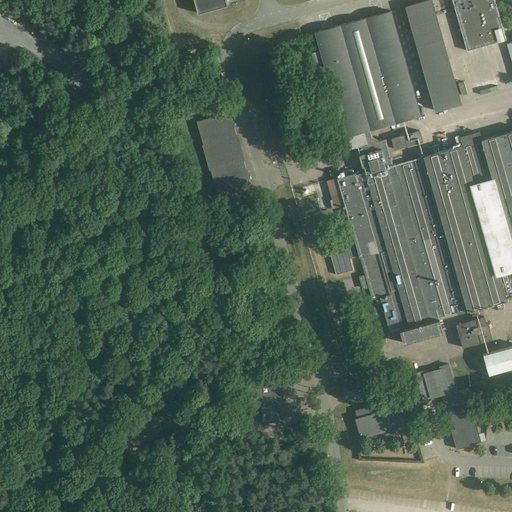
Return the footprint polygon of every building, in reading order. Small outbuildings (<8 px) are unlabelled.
[(195,0),(199,13),(228,5),(227,0),(195,0)] [(461,103),(456,84),(431,0),(427,0),(406,6),(406,7),(414,35),(419,34),(440,109),(435,110),(436,111),(461,103)] [(452,0),(467,51),(506,39),(494,0),(452,0)] [(370,129),(420,115),(391,10),(316,31),(344,136),(353,134),(370,129)] [(464,81),(458,83),(462,95),(468,94),(464,81)] [(250,183),(243,159),(230,111),(197,121),(217,192),(250,183)] [(440,151),(430,154),(414,158),(414,160),(396,166),(396,164),(392,165),(385,139),(379,140),(372,136),(370,129),(353,134),(362,166),(364,166),(365,172),(356,174),(355,172),(353,173),(352,169),(344,171),(345,175),(327,180),(334,207),(345,204),(345,207),(340,208),(341,212),(347,210),(359,253),(358,253),(359,256),(359,257),(361,257),(365,274),(359,276),(362,289),(369,287),(372,299),(380,297),(389,332),(400,329),(404,342),(442,332),(438,317),(511,297),(511,130),(482,139),(480,132),(461,137),(464,145),(440,151)] [(423,141),(419,130),(392,138),(395,149),(423,141)] [(329,151),(328,147),(326,141),(320,142),(323,153),(329,151)] [(316,155),(315,150),(313,144),(307,146),(310,156),(316,155)] [(440,151),(438,145),(428,147),(430,154),(440,151)] [(350,258),(359,256),(358,253),(355,254),(353,244),(330,251),(336,275),(354,270),(350,258)] [(456,324),(463,347),(492,339),(488,323),(486,324),(484,317),(456,324)] [(348,326),(351,337),(357,335),(354,325),(348,326)] [(375,330),(379,344),(387,342),(383,328),(375,330)] [(511,346),(501,349),(483,354),(489,374),(511,367),(511,346)] [(304,359),(303,353),(290,357),(292,362),(304,359)] [(481,442),(481,440),(470,400),(458,403),(457,400),(458,400),(456,395),(456,396),(455,393),(457,392),(456,392),(449,365),(449,364),(439,367),(440,369),(426,373),(425,371),(415,373),(415,374),(416,374),(424,401),(423,401),(423,402),(433,399),(432,397),(441,394),(456,449),(481,442)] [(279,409),(282,409),(281,402),(280,402),(277,372),(278,372),(277,366),(273,366),(273,372),(264,373),(263,366),(254,367),(254,374),(249,374),(253,406),(261,405),(263,420),(274,419),(274,416),(279,416),(279,409)] [(399,398),(385,402),(356,410),(357,418),(355,418),(361,438),(362,438),(361,437),(408,424),(408,425),(403,405),(401,405),(399,398)] [(128,454),(144,441),(162,428),(158,422),(165,416),(161,410),(153,416),(118,442),(128,454)]
